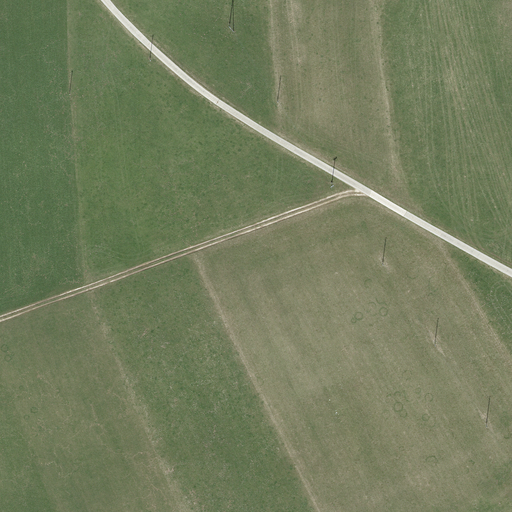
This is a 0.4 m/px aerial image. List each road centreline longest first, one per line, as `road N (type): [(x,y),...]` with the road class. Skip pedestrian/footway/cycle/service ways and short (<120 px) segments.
road 1 (track): [(104,0),(192,82),(266,133),(511,271)]
road 2 (track): [(0,321),(347,194),(373,195)]
